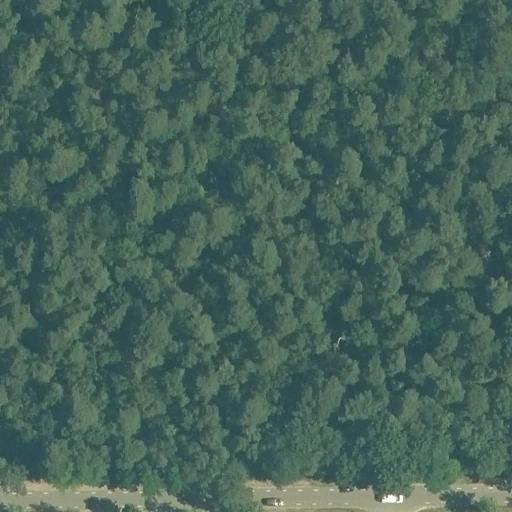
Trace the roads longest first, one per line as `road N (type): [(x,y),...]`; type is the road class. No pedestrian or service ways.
road 1 (tertiary): [(388,499),(0,505)]
road 2 (tertiary): [(388,499),(511,496)]
